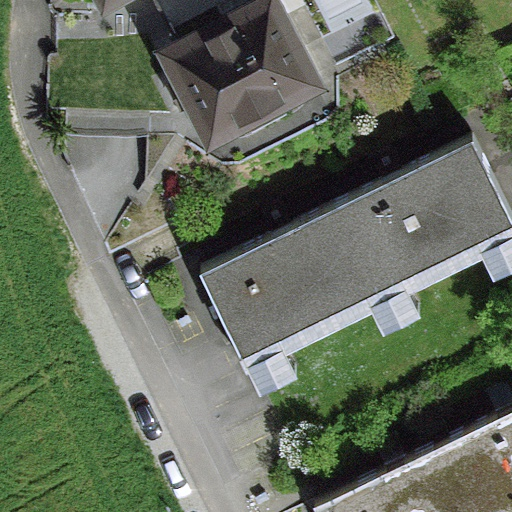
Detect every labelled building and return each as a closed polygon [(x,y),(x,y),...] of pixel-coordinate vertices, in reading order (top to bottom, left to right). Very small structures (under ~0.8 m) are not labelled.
[(116,0),(92,0),(98,10),(116,0)] [(306,78),(264,0),(262,0),(166,50),(207,129),(306,78)] [(511,223),(467,133),(355,188),(399,278),(511,223)] [(355,188),(197,265),(241,355),(399,278),(355,188)] [(511,400),(469,421),(511,507),(511,400)] [(509,511),(511,511),(511,507),(469,421),(312,497),(318,511),(509,511)]
